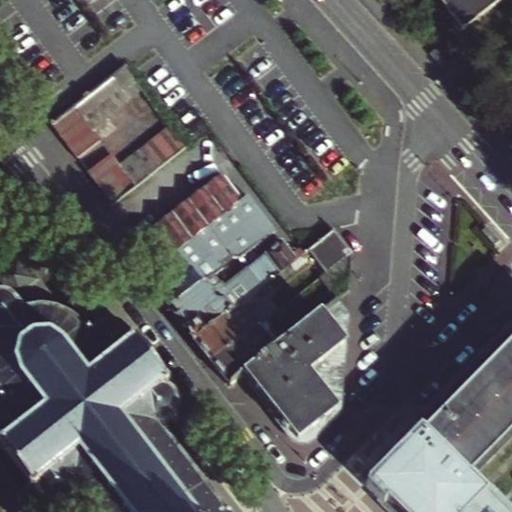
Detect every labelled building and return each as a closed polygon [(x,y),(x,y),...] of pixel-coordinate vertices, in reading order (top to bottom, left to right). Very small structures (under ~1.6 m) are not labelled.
[(439,0),(463,30),(502,0),(439,0)] [(126,70),(76,109),(85,120),(93,130),(142,91),(136,84),(126,70)] [(52,127),(61,139),(85,120),(76,109),(52,127)] [(61,139),(69,149),(93,130),(85,120),(61,139)] [(129,176),(138,188),(188,150),(187,148),(170,127),(121,166),(129,176)] [(93,130),(69,149),(77,161),(102,141),(93,130)] [(88,174),(96,185),(121,165),(113,155),(88,174)] [(96,185),(104,196),(129,176),(121,166),(121,165),(96,185)] [(129,176),(104,196),(107,199),(113,207),(138,188),(129,176)] [(159,267),(192,241),(242,203),(220,176),(139,241),(159,267)] [(331,271),(357,250),(340,229),(314,249),(331,271)] [(211,266),(192,241),(159,267),(173,286),(160,296),(194,341),(194,342),(195,343),(241,307),(296,264),(282,245),(219,295),(216,291),(220,287),(206,269),(211,266)] [(353,255),(321,280),(332,294),(351,279),(352,266),(353,255)] [(73,497),(75,493),(87,508),(84,511),(88,511),(89,511),(230,511),(228,511),(225,511),(221,506),(224,504),(222,501),(219,504),(205,486),(208,483),(206,481),(203,484),(189,466),(192,463),(190,461),(187,463),(173,446),(177,443),(174,440),(171,443),(159,428),(163,427),(167,425),(171,423),(174,420),(178,422),(179,419),(176,417),(177,412),(178,407),(177,402),(175,397),(179,394),(177,391),(173,394),(169,390),(170,389),(167,385),(171,382),(169,378),(164,381),(136,345),(140,342),(138,339),(133,342),(131,339),(129,338),(127,335),(125,332),(127,328),(124,326),(122,330),(118,328),(114,326),(109,326),(105,327),(103,323),(100,324),(102,327),(98,330),(95,332),(92,336),(90,339),(88,336),(90,334),(86,327),(82,329),(78,325),(73,320),(75,317),(73,315),(70,318),(65,316),(58,313),(59,309),(57,308),(57,306),(56,304),(56,305),(39,284),(40,284),(39,281),(38,282),(21,260),(22,260),(20,258),(17,260),(18,260),(0,274),(0,403),(3,401),(6,404),(0,405),(0,452),(2,452),(5,455),(6,454),(28,482),(27,483),(29,487),(25,490),(29,494),(33,491),(35,494),(36,493),(38,497),(41,501),(38,504),(41,506),(44,503),(48,505),(52,506),(56,506),(60,506),(61,510),(65,509),(64,506),(67,503),(70,500),(73,497)] [(250,318),(241,307),(195,343),(213,366),(259,329),(269,321),(298,298),(291,288),(271,304),(270,302),(250,318)] [(327,404),(341,405),(346,343),(348,316),(338,302),(337,302),(285,343),(275,351),(243,377),(272,414),(292,441),(297,443),(322,423),(320,410),(327,404)] [(285,343),(269,321),(259,329),(275,351),(285,343)] [(259,329),(213,366),(230,388),(231,386),(243,377),(275,351),(259,329)] [(415,511),(416,511),(504,511),(471,479),(511,436),(511,345),(412,447),(409,444),(407,446),(416,455),(413,458),(410,462),(408,467),(406,471),(405,476),(404,481),(404,486),(405,491),(406,496),(408,502),(411,506),(415,511)] [(390,511),(416,511),(415,511),(411,506),(408,502),(406,496),(405,491),(404,486),(404,481),(405,476),(406,471),(408,467),(410,462),(413,458),(416,455),(407,446),(366,488),(390,511)]
